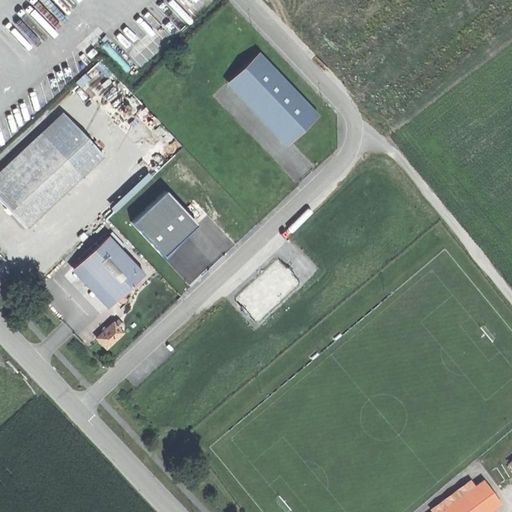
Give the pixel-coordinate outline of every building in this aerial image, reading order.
[(291,141),(318,116),(257,52),(231,77),(291,141)] [(0,168),(0,182),(47,140),(68,120),(61,112),(0,168)] [(68,120),(47,140),(80,176),(102,157),(68,120)] [(0,200),(8,209),(25,228),(80,176),(47,140),(0,182),(0,200)] [(162,191),(129,223),(161,256),(175,243),(194,225),(162,191)] [(96,285),(112,302),(142,274),(106,236),(77,264),(96,285)] [(112,323),(96,338),(105,348),(121,333),(112,323)] [(429,508),(431,511),(438,511),(442,509),(441,508),(462,492),(463,493),(471,487),(466,480),(429,508)] [(484,511),(489,509),(498,502),(481,480),(471,487),(463,493),(462,492),(441,508),(442,509),(438,511),(484,511)]
